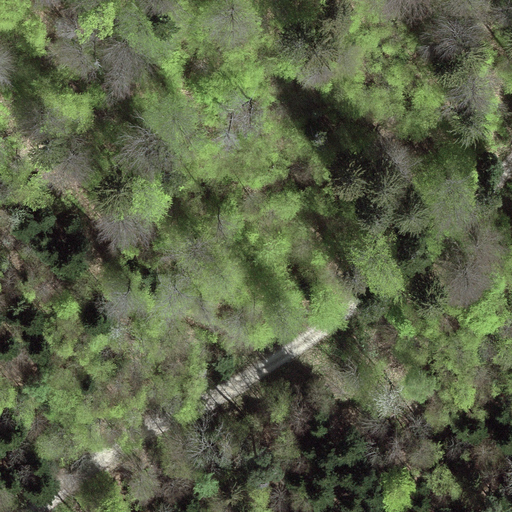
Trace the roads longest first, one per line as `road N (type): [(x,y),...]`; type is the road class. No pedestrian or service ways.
road 1 (track): [(511,164),(309,342),(126,438),(35,511)]
road 2 (track): [(0,239),(277,361),(511,439)]
